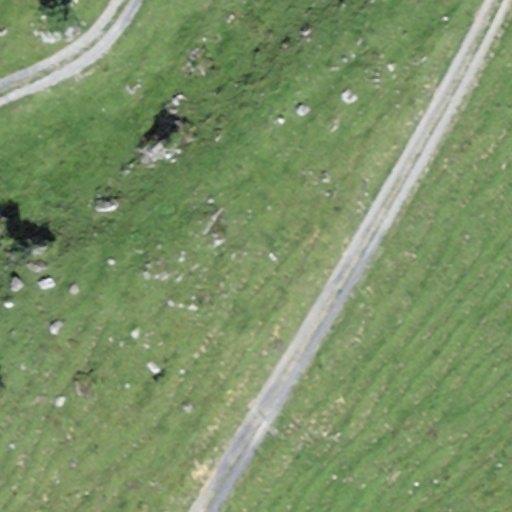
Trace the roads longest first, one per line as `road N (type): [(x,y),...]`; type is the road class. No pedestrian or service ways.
road 1 (track): [(222,511),(503,0)]
road 2 (track): [(124,0),(107,27),(61,65),(0,93)]
